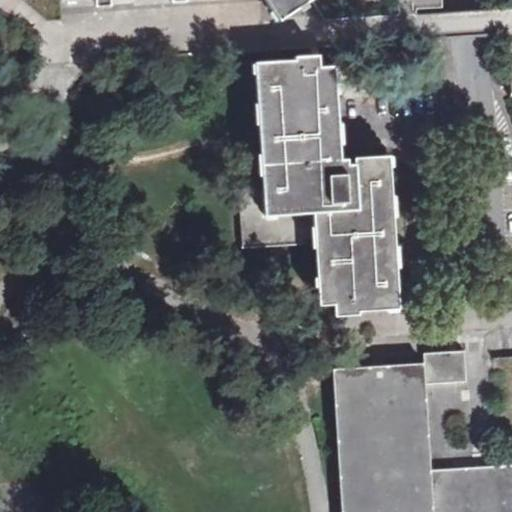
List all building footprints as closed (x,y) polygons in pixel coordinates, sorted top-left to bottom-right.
[(417,39),(416,15),(404,15),(325,19),(312,0),(308,0),(279,19),(266,0),(0,0),(0,8),(29,34),(31,59),(57,58),(308,45),(417,39)] [(266,0),(279,19),(308,0),(266,0)] [(312,0),(325,19),(404,15),(416,15),(416,9),(442,7),(441,0),(312,0)] [(511,0),(503,0),(504,9),(511,8),(511,0)] [(296,59),(257,61),(262,132),(264,188),(244,189),(247,242),(303,239),(303,224),(317,223),(321,302),(336,301),(337,314),(360,313),(360,309),(378,308),(400,307),(391,155),(356,157),(357,162),(350,163),(350,157),(342,158),(341,134),(337,64),(321,65),(321,54),(308,54),(296,55),(296,59)] [(425,363),(335,368),(343,511),(511,511),(511,465),(432,470),(427,384),(468,382),(466,350),(425,353),(425,363)]
